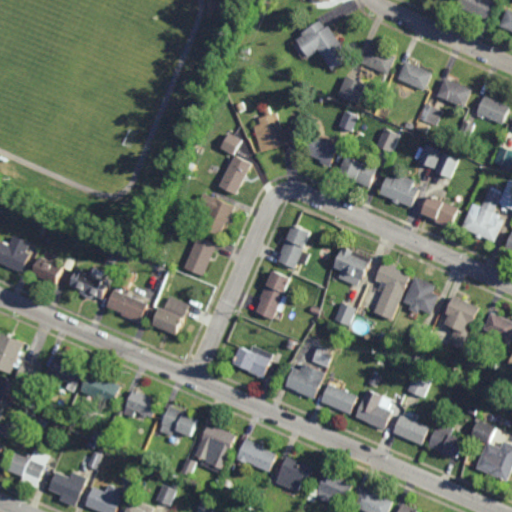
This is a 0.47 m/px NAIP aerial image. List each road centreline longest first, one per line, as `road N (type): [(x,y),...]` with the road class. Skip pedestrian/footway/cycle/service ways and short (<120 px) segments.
road 1 (residential): [(501,511),(0,294)]
road 2 (residential): [(511,283),(291,190),(272,204),(198,379)]
road 3 (residential): [(376,0),(511,64)]
